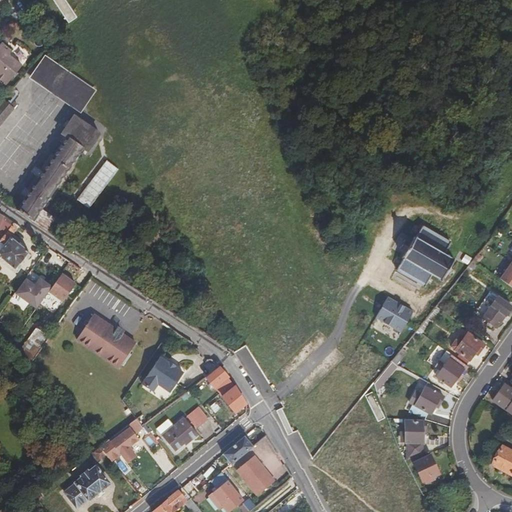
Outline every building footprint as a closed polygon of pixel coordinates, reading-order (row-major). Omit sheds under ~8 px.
[(64,0),(52,0),(68,24),(77,18),(64,0)] [(10,54),(12,51),(2,42),(0,45),(0,77),(8,84),(23,64),(10,54)] [(29,78),(80,113),(96,90),(45,55),(29,78)] [(0,125),(14,108),(4,100),(0,104),(0,125)] [(63,134),(67,137),(84,148),(88,151),(100,135),(74,117),(63,134)] [(17,211),(33,222),(84,148),(67,137),(17,211)] [(121,173),(100,156),(72,197),(91,211),(121,173)] [(0,238),(13,223),(0,214),(0,238)] [(0,248),(10,236),(18,227),(13,223),(0,238),(0,248)] [(415,239),(444,255),(450,243),(422,227),(415,239)] [(28,251),(10,236),(0,248),(0,256),(14,268),(28,251)] [(444,255),(415,239),(413,238),(402,258),(403,259),(432,275),(441,280),(442,281),(453,261),(444,255)] [(430,278),(432,275),(403,259),(396,271),(425,287),(428,283),(430,278)] [(472,261),(466,269),(471,273),(477,265),(472,261)] [(475,312),(495,327),(500,321),(501,322),(511,307),(490,291),(475,312)] [(389,298),(377,318),(402,332),(414,312),(389,298)] [(435,307),(419,327),(422,331),(439,310),(435,307)] [(93,314),(76,339),(119,368),(135,342),(93,314)] [(27,338),(40,348),(48,336),(35,326),(27,338)] [(469,360),(474,354),(477,350),(479,351),(484,345),(467,332),(461,340),(459,343),(455,340),(450,346),(459,353),(469,360)] [(397,353),(390,363),(394,365),(405,352),(401,348),(397,353)] [(456,358),(465,365),(469,360),(459,353),(455,357),(456,358)] [(182,371),(174,366),(167,361),(159,356),(142,383),(153,390),(158,383),(170,390),(182,371)] [(465,365),(456,358),(453,362),(448,359),(444,364),(439,360),(435,366),(437,368),(435,372),(437,374),(436,375),(450,386),(457,376),(460,378),(468,367),(465,365)] [(215,388),(220,383),(228,377),(219,367),(206,377),(215,388)] [(228,377),(220,383),(227,393),(234,387),(228,377)] [(511,390),(504,384),(492,400),(511,414),(511,413),(511,390)] [(245,404),(234,387),(227,393),(222,397),(234,412),(245,404)] [(417,396),(412,405),(427,413),(430,414),(436,403),(439,404),(443,396),(425,387),(419,397),(417,396)] [(372,394),(365,397),(378,423),(384,419),(372,394)] [(424,419),(427,413),(412,405),(409,411),(424,419)] [(281,410),(277,412),(288,436),(292,434),(281,410)] [(129,428),(133,432),(142,426),(136,419),(131,422),(133,425),(129,428)] [(173,452),(182,445),(187,441),(189,443),(196,436),(182,419),(161,438),(173,452)] [(408,459),(422,455),(421,443),(421,430),(425,430),(425,421),(404,420),(403,432),(400,432),(399,438),(403,438),(403,441),(403,442),(405,442),(408,459)] [(118,435),(109,442),(119,453),(138,439),(133,432),(129,428),(119,437),(118,435)] [(252,446),(244,436),(223,454),(231,464),(252,446)] [(105,442),(100,447),(105,453),(111,461),(119,454),(119,453),(109,442),(108,440),(105,442)] [(511,451),(502,446),(500,450),(493,462),(491,465),(511,476),(511,474),(511,451)] [(93,452),(98,459),(105,453),(100,447),(93,452)] [(487,459),(493,462),(500,450),(494,447),(487,459)] [(93,452),(86,457),(93,466),(100,461),(98,459),(93,452)] [(254,455),(237,470),(258,494),(275,480),(254,455)] [(434,479),(432,476),(438,473),(429,455),(413,463),(423,484),(434,479)] [(82,477),(63,491),(76,508),(109,483),(96,466),(89,471),(87,470),(80,475),(82,477)] [(218,488),(210,494),(221,507),(222,506),(227,511),(243,499),(221,472),(211,480),(218,488)] [(185,499),(178,491),(152,511),(173,511),(182,505),(180,502),(185,499)] [(219,508),(221,507),(210,494),(209,495),(219,508)] [(201,511),(191,498),(186,503),(193,511),(201,511)] [(256,507),(250,500),(244,505),(249,511),(256,507)]
